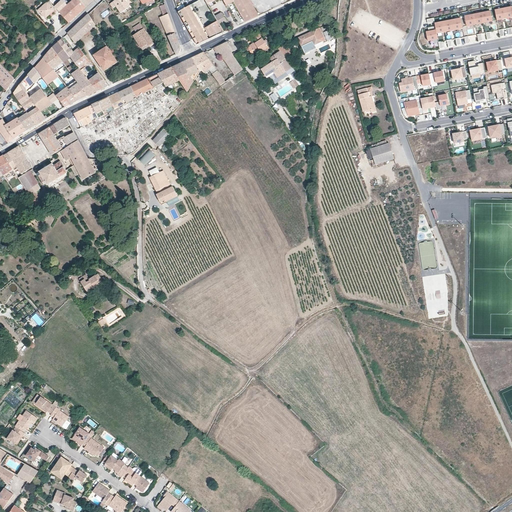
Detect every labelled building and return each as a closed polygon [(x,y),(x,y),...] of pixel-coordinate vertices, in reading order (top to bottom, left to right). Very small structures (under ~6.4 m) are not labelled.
[(62,1),(61,0),(56,6),(61,11),(64,8),(67,6),(62,1)] [(79,0),(73,0),(68,5),(67,6),(64,8),(61,11),(60,12),(69,23),(87,7),(79,0)] [(125,0),(118,0),(117,0),(115,0),(110,4),(113,8),(116,6),(121,13),(130,7),(125,0)] [(259,15),(250,0),(233,0),(234,1),(246,22),(259,15)] [(54,10),(47,2),(38,10),(46,18),(54,10)] [(220,25),(218,20),(205,27),(192,4),(178,12),(197,45),(224,32),(220,25)] [(495,10),(497,20),(506,18),(504,8),(495,10)] [(181,48),(167,11),(162,13),(163,16),(160,18),(176,54),(179,53),(181,48)] [(493,20),(491,11),(482,12),(483,16),(484,22),(493,20)] [(228,21),(224,14),(221,12),(215,16),(220,25),(228,21)] [(483,16),(482,12),(473,14),(475,24),(484,22),(483,16)] [(88,31),(96,24),(89,14),(68,33),(75,43),(85,34),(87,36),(90,33),(88,31)] [(121,24),(125,22),(123,20),(119,14),(115,16),(121,24)] [(475,24),(473,14),(465,16),(467,26),(475,24)] [(270,29),(280,24),(277,18),(267,22),(270,29)] [(463,27),(461,18),(452,20),(454,29),(463,27)] [(454,29),(452,20),(443,21),(445,31),(454,29)] [(445,31),(443,21),(435,23),(436,26),(437,33),(445,31)] [(153,43),(140,23),(133,27),(136,33),(133,35),(141,48),(147,44),(149,46),(153,43)] [(437,33),(436,26),(428,27),(429,31),(426,32),(428,40),(438,38),(437,33)] [(313,41),(314,45),(316,44),(325,40),(320,28),(317,29),(297,38),(301,46),(313,41)] [(269,47),(259,33),(256,36),(258,39),(259,40),(255,43),(254,42),(247,47),(253,56),(256,54),(260,51),(261,52),(265,49),(269,47)] [(69,47),(62,39),(59,42),(69,55),(70,56),(74,52),(70,47),(69,47)] [(227,41),(213,48),(214,49),(217,53),(219,52),(224,60),(233,55),(233,54),(227,41)] [(69,55),(59,42),(52,48),(62,61),(69,55)] [(293,51),(287,42),(284,44),(291,53),(293,51)] [(279,48),(285,57),(291,53),(284,44),(279,48)] [(117,62),(112,54),(115,52),(110,45),(94,55),(104,71),(117,62)] [(91,63),(79,47),(74,52),(70,56),(86,77),(88,75),(83,69),(91,63)] [(62,61),(52,48),(44,57),(54,69),(59,76),(61,74),(56,67),(63,62),(62,61)] [(292,67),(280,51),(269,58),(272,62),(261,69),(266,77),(274,72),(274,73),(277,78),(292,67)] [(210,71),(221,85),(226,82),(219,72),(218,71),(218,70),(214,65),(204,52),(192,57),(200,71),(201,72),(202,71),(205,73),(209,69),(210,71)] [(236,59),(233,55),(224,60),(229,67),(234,75),(235,75),(243,69),(236,59)] [(59,76),(54,69),(44,57),(35,67),(42,76),(41,76),(48,85),(59,76)] [(200,71),(192,57),(182,62),(182,63),(191,76),(200,71)] [(499,73),(503,72),(501,59),(487,62),(489,72),(498,70),(499,73)] [(481,74),(485,73),(483,63),(478,64),(479,66),(476,67),(475,60),(468,62),(471,75),(480,73),(481,74)] [(15,79),(0,63),(0,83),(7,91),(15,79)] [(191,76),(182,63),(159,74),(164,82),(164,83),(166,87),(180,81),(187,92),(194,81),(191,76)] [(453,79),(467,77),(465,66),(451,69),(453,79)] [(35,67),(28,75),(29,76),(34,83),(35,84),(41,76),(42,76),(35,67)] [(97,92),(79,69),(72,74),(88,96),(97,92)] [(443,71),(429,74),(431,84),(432,86),(437,85),(437,82),(445,81),(443,71)] [(109,86),(99,73),(88,81),(97,92),(109,86)] [(164,82),(159,74),(149,78),(155,88),(164,83),(164,82)] [(429,74),(416,76),(418,83),(422,82),(423,86),(431,84),(429,74)] [(416,76),(408,78),(406,78),(402,79),(403,82),(400,83),(402,92),(419,88),(418,83),(416,76)] [(155,88),(149,78),(131,87),(137,98),(155,88)] [(300,85),(296,79),(290,83),(294,89),(300,85)] [(26,93),(31,88),(30,88),(24,80),(20,85),(26,93)] [(88,96),(76,81),(67,87),(67,88),(77,101),(88,96)] [(508,98),(505,82),(491,85),(493,94),(496,93),(497,98),(501,98),(504,97),(504,98),(508,98)] [(26,93),(20,85),(14,93),(28,113),(36,125),(46,119),(41,112),(30,98),(26,93)] [(490,98),(487,86),(483,86),(483,87),(479,88),(479,87),(473,88),(476,101),(480,100),(480,103),(487,102),(486,99),(490,98)] [(137,98),(131,87),(119,93),(125,104),(137,98)] [(77,101),(67,88),(57,96),(58,98),(65,107),(77,101)] [(366,112),(371,110),(367,97),(372,96),(373,95),(371,91),(368,92),(367,88),(358,90),(359,95),(358,95),(363,111),(366,111),(366,112)] [(47,96),(41,89),(30,98),(41,112),(52,103),(47,96)] [(471,99),(470,90),(456,92),(458,105),(468,103),(467,100),(471,99)] [(54,91),(47,96),(52,103),(58,98),(57,96),(54,91)] [(125,104),(119,93),(109,97),(115,109),(125,104)] [(278,99),(274,93),(270,95),(269,93),(267,93),(273,102),(278,99)] [(440,101),(435,102),(436,106),(436,109),(441,109),(441,105),(449,104),(447,94),(439,96),(440,101)] [(376,111),(372,96),(367,97),(371,110),(371,112),(376,111)] [(435,102),(434,96),(421,99),(423,108),(423,110),(428,109),(427,108),(436,106),(435,102)] [(115,109),(109,97),(99,102),(105,115),(115,109)] [(58,108),(62,106),(57,99),(54,102),(58,108)] [(423,108),(421,99),(404,102),(406,113),(409,116),(420,114),(418,108),(423,108)] [(105,115),(99,102),(89,107),(96,120),(105,115)] [(96,120),(89,107),(74,114),(81,128),(96,120)] [(36,125),(28,113),(19,118),(27,131),(36,125)] [(7,125),(0,115),(0,130),(8,142),(14,139),(5,126),(7,125)] [(27,131),(19,118),(7,125),(5,126),(14,139),(21,135),(27,131)] [(63,139),(62,137),(57,140),(54,135),(70,125),(67,119),(67,118),(66,118),(65,118),(64,118),(39,134),(52,155),(58,151),(59,153),(61,151),(66,148),(71,158),(80,174),(83,180),(96,173),(78,140),(68,146),(63,139)] [(506,135),(504,123),(495,125),(488,127),(491,138),(506,135)] [(487,138),(485,127),(470,130),(472,141),(487,138)] [(170,136),(164,129),(152,141),(159,147),(160,147),(164,142),(170,136)] [(468,138),(466,131),(453,134),(455,143),(464,141),(463,139),(468,138)] [(78,140),(74,132),(63,139),(68,146),(78,140)] [(394,159),(389,142),(387,143),(378,146),(377,146),(370,148),(370,149),(371,151),(376,164),(394,159)] [(32,168),(19,146),(4,155),(13,169),(14,171),(18,169),(22,174),(32,168)] [(66,148),(61,151),(67,161),(70,159),(71,158),(66,148)] [(155,155),(149,149),(139,159),(145,165),(155,155)] [(13,169),(4,155),(0,157),(0,169),(3,175),(11,170),(13,169)] [(67,173),(61,162),(54,166),(53,163),(39,172),(40,172),(37,173),(39,176),(41,175),(48,185),(67,173)] [(80,174),(75,165),(72,167),(76,176),(80,174)] [(6,179),(14,174),(11,170),(3,175),(6,179)] [(39,183),(30,170),(18,178),(27,191),(30,195),(31,195),(40,189),(41,189),(41,188),(40,188),(38,184),(39,183)] [(177,196),(173,186),(172,186),(171,184),(170,184),(164,170),(150,177),(158,194),(157,194),(161,202),(166,200),(167,201),(178,196),(177,196)] [(88,293),(95,288),(94,287),(101,283),(99,280),(101,278),(98,273),(95,275),(92,277),(89,279),(88,277),(86,274),(79,279),(81,281),(88,293)] [(101,283),(94,287),(95,288),(96,289),(105,283),(101,278),(99,280),(101,283)] [(35,404),(41,396),(38,394),(32,402),(35,404)] [(56,407),(41,396),(35,404),(41,409),(42,407),(52,414),(56,407)] [(69,417),(60,410),(56,407),(52,414),(51,415),(54,418),(53,420),(63,426),(67,420),(69,417)] [(34,424),(38,418),(27,410),(23,415),(25,417),(22,422),(19,420),(15,426),(16,427),(19,429),(23,431),(25,429),(23,427),(25,425),(28,427),(29,428),(32,423),(34,424)] [(67,420),(63,426),(66,429),(71,423),(67,420)] [(23,436),(25,433),(23,431),(19,429),(16,427),(14,430),(13,429),(7,439),(15,444),(22,436),(23,436)] [(90,434),(80,427),(72,439),(76,441),(77,441),(80,438),(84,441),(82,444),(85,446),(91,438),(92,437),(89,435),(90,434)] [(84,448),(88,451),(88,450),(95,455),(98,456),(105,447),(91,438),(84,448)] [(49,456),(36,447),(35,450),(32,447),(26,456),(34,462),(36,459),(40,462),(43,458),(46,461),(49,456)] [(113,468),(119,460),(111,455),(110,457),(107,455),(102,461),(106,463),(113,468)] [(75,469),(71,466),(72,464),(62,457),(52,471),(62,478),(65,474),(69,477),(75,469)] [(123,467),(126,463),(119,459),(119,460),(113,468),(116,471),(119,473),(118,474),(118,475),(121,478),(123,476),(127,470),(123,467)] [(8,484),(15,474),(0,464),(0,479),(7,484),(8,485),(8,484)] [(31,483),(38,471),(25,464),(17,475),(28,481),(31,483)] [(140,475),(132,470),(133,469),(129,466),(127,470),(123,476),(126,478),(134,483),(140,476),(140,475)] [(88,475),(80,470),(79,472),(75,469),(69,477),(74,480),(76,477),(83,482),(88,475)] [(144,492),(150,483),(140,476),(134,483),(137,486),(136,488),(142,492),(144,492)] [(105,504),(112,495),(109,493),(109,492),(105,488),(105,487),(99,483),(93,491),(104,499),(102,502),(105,504)] [(0,506),(4,509),(14,494),(9,491),(4,488),(0,493),(0,506)] [(75,498),(65,495),(65,493),(57,490),(53,500),(57,501),(57,502),(67,506),(71,508),(70,510),(74,511),(77,502),(74,501),(75,498)] [(180,501),(168,491),(163,496),(165,497),(159,505),(166,511),(172,505),(175,507),(180,501)] [(121,511),(128,503),(118,496),(116,498),(115,497),(112,495),(105,504),(108,507),(109,506),(118,511),(121,511)] [(189,511),(191,510),(180,501),(175,507),(171,511),(189,511)]
